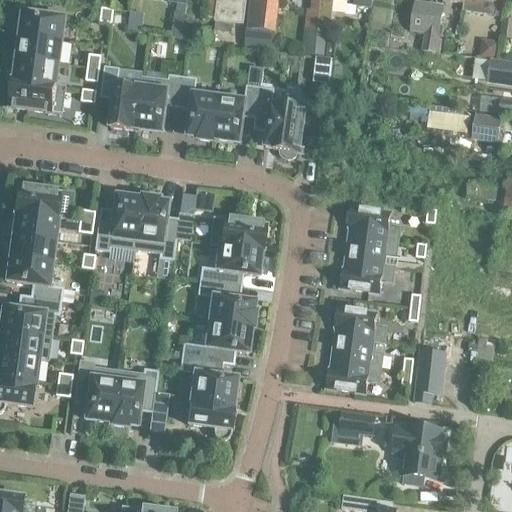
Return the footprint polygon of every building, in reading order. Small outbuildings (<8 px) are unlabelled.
[(210,0),(208,20),(216,22),(218,0),(210,0)] [(218,0),(216,22),(216,23),(244,27),(245,23),(247,0),(218,0)] [(251,0),(246,46),(274,50),(280,0),(251,0)] [(318,32),(321,0),(313,0),(312,11),(308,10),(303,56),(327,59),(328,44),(329,35),(330,35),(330,33),(318,32)] [(321,0),(318,32),(330,33),(334,2),(349,4),(349,0),(321,0)] [(371,11),(372,0),(354,0),(353,8),(371,11)] [(467,0),(467,2),(465,12),(505,18),(508,0),(467,0)] [(412,32),(426,34),(430,6),(417,4),(412,32)] [(443,8),(430,6),(426,34),(423,53),(436,55),(443,8)] [(101,24),(112,26),(115,12),(102,10),(101,24)] [(23,27),(21,38),(63,44),(66,20),(51,18),(40,17),(26,15),(25,25),(23,27)] [(511,40),(511,21),(503,20),(501,39),(511,40)] [(21,52),(20,61),(60,66),(63,44),(21,38),(20,49),(21,52)] [(327,59),(326,60),(333,61),(334,61),(336,45),(328,44),(327,59)] [(88,70),(100,72),(102,58),(90,57),(88,70)] [(511,63),(488,60),(485,84),(511,88),(511,63)] [(60,66),(20,61),(18,70),(17,72),(15,82),(15,83),(57,89),(57,88),(60,66)] [(99,85),(100,72),(88,70),(86,83),(99,85)] [(138,134),(138,131),(137,131),(144,80),(143,80),(143,74),(119,72),(106,70),(102,99),(115,101),(111,130),(138,134)] [(144,80),(137,131),(138,131),(150,133),(153,132),(163,133),(165,120),(167,109),(179,110),(183,80),(170,79),(169,83),(144,80)] [(183,80),(179,110),(192,112),(190,123),(191,123),(189,137),(198,138),(197,142),(215,144),(215,142),(220,100),(195,97),(197,82),(183,80)] [(57,89),(15,83),(15,82),(13,82),(9,109),(15,110),(14,111),(47,115),(48,114),(63,116),(66,89),(57,88),(57,89)] [(244,119),(257,121),(261,91),(248,89),(246,104),(220,100),(215,142),(227,143),(230,142),(241,144),(242,130),(243,130),(244,119)] [(297,155),(301,156),(307,109),(281,105),(280,108),(272,107),(274,93),(261,91),(257,121),(255,132),(268,134),(266,149),(275,150),(274,152),(281,153),(282,158),(285,162),(291,163),(295,160),(297,155)] [(82,104),(96,106),(97,94),(84,92),(82,104)] [(511,118),(511,102),(501,101),(499,117),(511,118)] [(476,116),(472,141),(498,145),(502,120),(476,116)] [(17,189),(13,215),(57,221),(61,195),(55,195),(55,193),(23,189),(22,190),(17,189)] [(173,263),(176,242),(178,222),(165,221),(167,207),(158,206),(159,202),(141,199),(140,202),(135,253),(160,257),(159,261),(173,263)] [(109,250),(135,253),(140,202),(129,200),(126,202),(115,200),(114,214),(100,212),(95,253),(109,255),(109,250)] [(391,216),(351,211),(349,230),(351,230),(350,239),(399,244),(401,230),(390,228),(391,216)] [(427,226),(436,227),(437,213),(428,212),(427,226)] [(82,214),(80,224),(93,226),(95,215),(82,214)] [(15,229),(14,238),(54,244),(57,221),(13,215),(13,216),(16,216),(14,226),(15,229)] [(179,217),(178,222),(176,242),(189,244),(193,219),(179,217)] [(210,246),(220,248),(263,253),(267,227),(261,227),(262,225),(229,221),(229,222),(213,220),(210,246)] [(92,237),(93,226),(80,224),(79,235),(92,237)] [(11,250),(9,261),(51,266),(54,244),(14,238),(13,247),(11,250)] [(350,239),(346,263),(384,269),(386,258),(397,260),(399,244),(350,239)] [(416,260),(426,261),(427,247),(418,246),(416,260)] [(201,271),(200,284),(240,290),(242,277),(256,279),(257,268),(259,266),(261,254),(263,254),(263,253),(220,248),(216,273),(201,271)] [(92,272),(94,258),(85,257),(83,271),(92,272)] [(48,289),(51,266),(9,261),(8,272),(9,274),(8,284),(22,286),(22,287),(33,288),(31,300),(61,305),(62,291),(48,289)] [(395,270),(384,269),(346,263),(345,273),(343,272),(340,291),(380,297),(382,284),(393,286),(395,270)] [(212,300),(209,326),(250,332),(253,332),(255,314),(251,313),(252,305),(239,303),(240,290),(200,284),(198,298),(212,300)] [(412,297),(411,310),(420,311),(422,298),(412,297)] [(61,305),(31,300),(20,299),(18,312),(4,310),(3,320),(1,323),(0,329),(0,333),(51,340),(54,317),(59,318),(61,305)] [(411,310),(409,324),(417,324),(419,325),(420,311),(411,310)] [(338,330),(336,339),(374,344),(385,346),(387,330),(376,329),(378,316),(338,311),(335,330),(338,330)] [(183,348),(181,361),(218,366),(220,353),(232,355),(232,354),(245,356),(247,346),(249,343),(250,332),(209,326),(205,351),(183,348)] [(0,356),(48,363),(51,340),(0,333),(0,356)] [(336,339),(333,362),(382,367),(384,356),(373,355),(374,344),(336,339)] [(73,343),(71,355),(80,357),(81,344),(73,343)] [(47,364),(48,363),(0,356),(0,378),(35,383),(38,363),(47,364)] [(217,379),(218,366),(181,361),(180,374),(194,376),(191,401),(232,406),(233,394),(232,391),(234,381),(217,379)] [(405,361),(403,374),(413,375),(414,362),(413,362),(405,361)] [(380,386),(382,367),(333,362),(332,373),(329,373),(327,392),(367,397),(369,385),(380,386)] [(109,429),(110,429),(117,375),(91,372),(92,367),(79,365),(73,406),(87,408),(86,421),(96,422),(98,425),(109,426),(109,429)] [(151,416),(151,420),(153,420),(156,395),(159,374),(143,372),(143,374),(142,378),(117,375),(110,429),(127,431),(128,426),(137,427),(138,414),(151,416)] [(402,388),(411,388),(413,375),(403,374),(402,388)] [(59,376),(57,387),(71,389),(72,377),(59,376)] [(31,410),(35,383),(0,378),(0,416),(1,416),(3,414),(4,413),(5,411),(5,407),(31,410)] [(69,400),(71,389),(57,387),(56,398),(69,400)] [(156,395),(153,420),(166,422),(169,397),(156,395)] [(234,406),(232,406),(191,401),(187,428),(213,431),(213,435),(213,436),(213,438),(214,440),(215,442),(217,443),(219,444),(220,444),(222,444),(224,444),(226,443),(227,442),(229,440),(230,439),(230,437),(231,433),(234,406)] [(374,419),(342,416),(340,432),(371,437),(374,419)] [(437,483),(444,431),(407,427),(407,429),(395,428),(392,455),(404,456),(401,477),(404,478),(402,486),(423,489),(424,480),(437,483)] [(503,473),(505,458),(496,457),(495,471),(503,473)] [(0,511),(21,511),(23,501),(0,497),(0,511)] [(344,498),(343,511),(346,511),(372,511),(374,502),(344,498)] [(82,511),(85,501),(71,499),(69,511),(82,511)]
